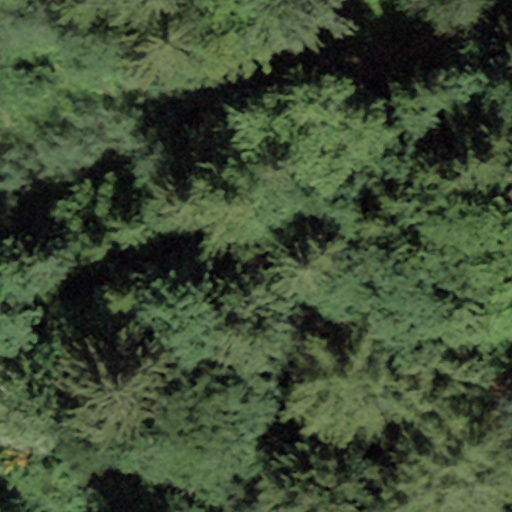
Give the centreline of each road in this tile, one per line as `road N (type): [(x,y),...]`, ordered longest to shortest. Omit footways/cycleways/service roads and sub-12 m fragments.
road 1 (track): [(415,511),(296,287),(320,273),(511,336)]
road 2 (track): [(93,511),(89,471),(108,463),(261,511)]
